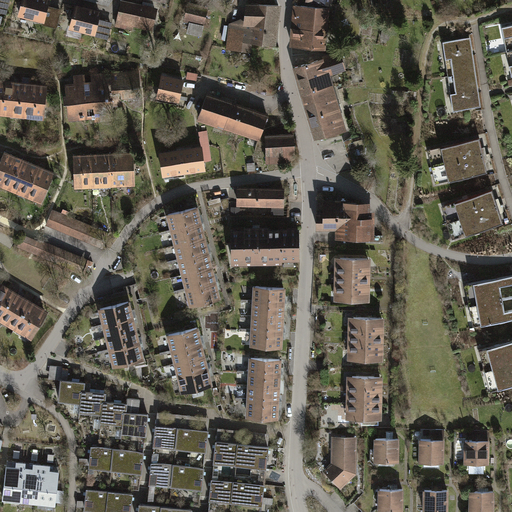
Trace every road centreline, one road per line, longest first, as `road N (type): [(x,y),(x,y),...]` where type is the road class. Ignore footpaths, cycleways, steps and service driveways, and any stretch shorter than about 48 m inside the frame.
road 1 (residential): [(0,373),(22,384),(145,209),(199,185),(309,171)]
road 2 (residential): [(309,171),(296,486)]
road 3 (track): [(511,10),(445,26),(433,37),(405,235)]
road 4 (residential): [(511,256),(483,262),(443,255),(405,235),(370,200),(309,171)]
road 5 (residential): [(285,0),(288,77),(309,171)]
